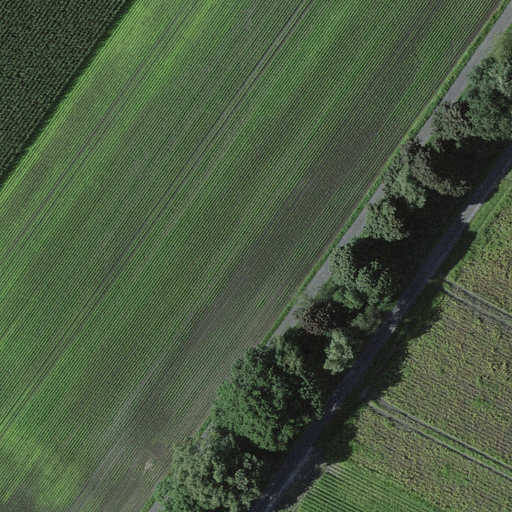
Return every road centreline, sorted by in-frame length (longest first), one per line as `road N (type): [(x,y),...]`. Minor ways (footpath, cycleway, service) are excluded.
road 1 (track): [(158,511),(511,9)]
road 2 (track): [(511,152),(258,511)]
